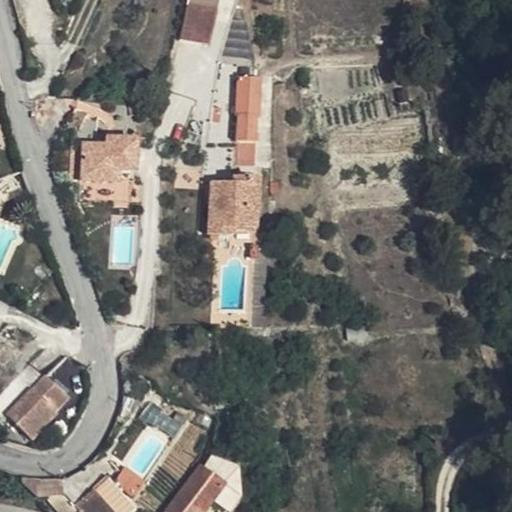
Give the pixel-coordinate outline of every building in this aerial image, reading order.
[(179,0),(177,15),(207,18),(209,0),(179,0)] [(207,18),(177,15),(172,48),(203,52),(207,18)] [(256,84),(239,82),(230,121),(231,122),(231,146),(250,146),(251,123),(255,123),(256,84)] [(230,121),(239,82),(232,82),(230,121)] [(75,193),(110,195),(111,183),(127,183),(128,141),(101,140),(100,147),(77,146),(75,193)] [(111,183),(110,195),(126,195),(127,183),(111,183)] [(251,236),(252,185),(228,185),(228,190),(210,190),(210,242),(226,242),(226,235),(251,236)] [(243,268),(260,268),(260,253),(243,253),(243,268)] [(242,317),(241,333),(260,335),(260,268),(243,268),(243,275),(242,317)] [(0,426),(1,426),(24,449),(50,422),(49,421),(62,407),(27,373),(0,399),(0,426)] [(204,460),(197,475),(219,490),(220,488),(236,498),(231,471),(204,460)] [(175,498),(164,511),(202,511),(207,505),(215,511),(227,511),(237,499),(236,498),(220,488),(219,490),(197,475),(175,498)] [(139,488),(121,476),(115,484),(120,497),(124,502),(139,488)] [(125,511),(95,480),(64,511),(125,511)] [(46,511),(60,511),(49,500),(36,501),(46,511)]
